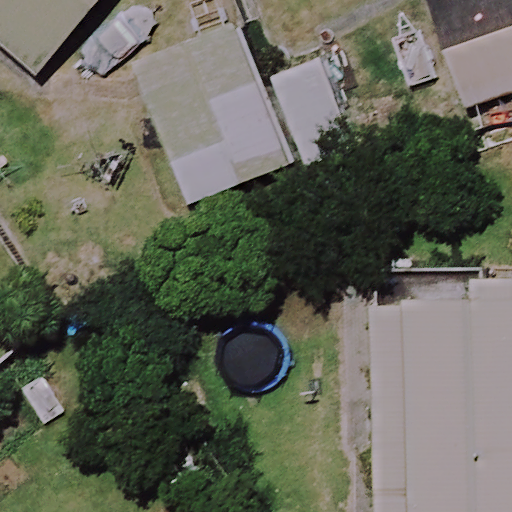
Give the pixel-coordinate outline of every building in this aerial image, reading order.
[(104,0),(0,0),(0,37),(42,73),(104,0)] [(511,90),(511,0),(424,0),(460,107),(511,90)] [(262,89),(302,165),(358,138),(317,60),(262,89)] [(302,165),(262,89),(217,112),(233,142),(174,173),(199,214),(302,165)] [(511,511),(511,294),(371,299),(377,511),(511,511)]
